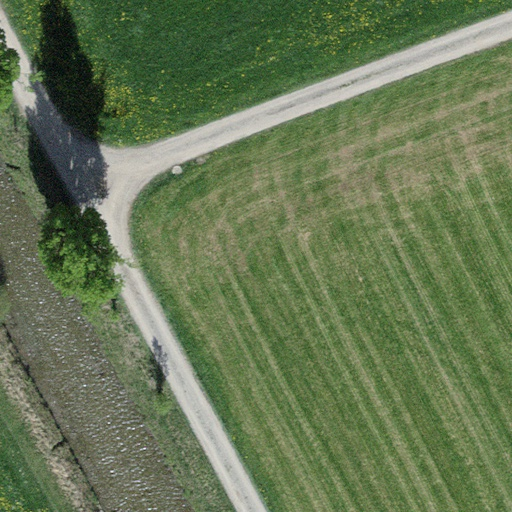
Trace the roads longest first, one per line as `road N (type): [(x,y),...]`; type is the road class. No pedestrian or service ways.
road 1 (track): [(511,25),(82,184)]
road 2 (track): [(82,184),(256,511)]
road 3 (track): [(0,30),(82,184)]
